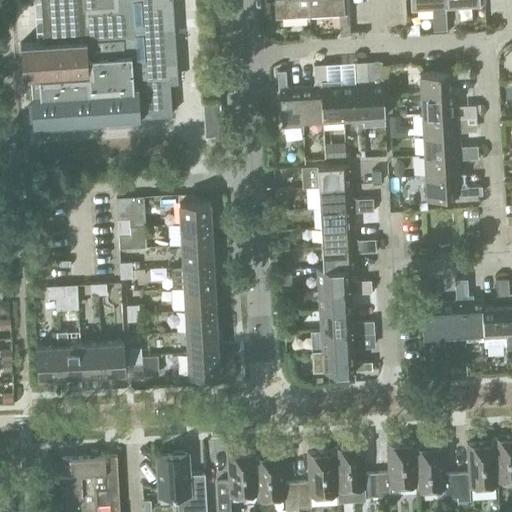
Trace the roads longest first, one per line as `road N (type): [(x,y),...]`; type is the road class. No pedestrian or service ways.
road 1 (residential): [(390,400),(388,265),(495,261),(485,39)]
road 2 (residential): [(243,56),(267,408)]
road 3 (tertiary): [(267,408),(0,423)]
road 4 (residential): [(243,56),(381,49)]
road 5 (tertiary): [(390,400),(267,408)]
road 6 (tertiary): [(511,392),(390,400)]
